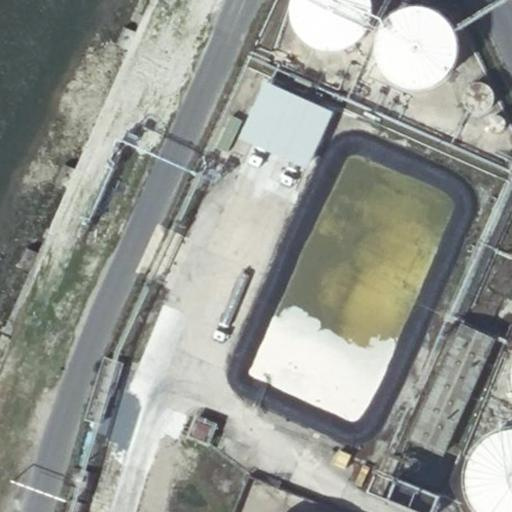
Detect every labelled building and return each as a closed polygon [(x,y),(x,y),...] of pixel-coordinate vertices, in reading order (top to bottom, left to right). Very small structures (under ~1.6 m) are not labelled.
[(373,13),(374,11),(374,10),(373,6),(373,2),(372,0),(294,0),(294,2),(293,9),(293,13),(294,16),(294,20),(295,24),(297,28),(299,31),(302,36),(304,38),(310,43),(314,46),(317,47),(322,49),(324,49),(327,50),(332,51),(339,50),(345,49),(349,47),(353,46),(356,44),(359,41),(362,38),(365,35),(368,31),(370,26),(371,23),(373,18),(373,13)] [(459,51),(459,48),(459,46),(458,41),(457,35),(456,32),(455,30),(452,26),(449,21),(446,19),(443,16),(440,14),(436,12),(430,10),(426,9),(422,9),(415,9),(411,10),(407,11),(404,12),(400,14),(396,16),(394,19),(390,22),(388,25),(385,31),(382,37),(381,44),(381,48),(381,52),(382,59),(385,66),(387,70),(390,73),(393,77),(397,80),(400,82),(405,84),(409,86),(413,87),(417,87),(422,87),(426,87),(431,86),(434,85),(437,83),(441,81),(447,76),(450,73),(452,70),(453,69),(456,64),(458,58),(458,55),(459,51)] [(496,102),(496,99),(496,98),(496,96),(495,93),(494,89),(492,87),(489,85),(487,84),(485,83),(482,83),(479,83),(476,84),(473,85),(471,86),(469,88),(468,90),(466,93),(465,96),(465,99),(466,102),(467,105),(469,108),(471,111),(473,112),(475,113),(479,114),(482,114),(486,113),(489,112),(492,110),(493,108),(495,105),(496,102)] [(245,150),(316,172),(334,112),(264,90),(245,150)] [(509,128),(510,125),(509,122),(507,119),(505,117),(502,117),(499,117),(496,118),(494,121),(492,124),(492,127),(494,130),(496,132),(499,133),(502,134),(505,133),(507,131),(509,128)] [(511,161),(490,212),(506,219),(511,204),(511,161)] [(456,290),(470,297),(494,245),(479,239),(456,290)] [(413,440),(444,453),(495,339),(463,326),(413,440)] [(122,364),(103,358),(92,399),(87,416),(102,420),(110,393),(114,394),(122,364)] [(189,435),(208,444),(217,425),(197,416),(189,435)] [(511,511),(511,424),(507,425),(503,426),(496,429),(492,431),(488,434),(485,435),(481,439),(475,446),(473,449),(470,456),(468,461),(467,466),(466,472),(466,477),(466,483),(467,486),(467,489),(469,495),(472,500),(474,504),(475,506),(480,511),(511,511)] [(421,469),(422,465),(422,462),(419,459),(417,457),(412,457),(408,460),(407,461),(407,466),(409,470),(410,472),(415,473),(419,471),(421,469)] [(442,476),(442,474),(442,472),(441,470),(440,468),(438,466),(436,465),(434,465),(432,465),(430,466),(428,467),(426,468),(425,470),(425,473),(424,475),(425,477),(426,479),(428,481),(429,482),(432,483),(434,483),(436,482),(438,481),(440,480),(441,478),(442,476)] [(96,473),(74,466),(65,494),(88,500),(96,473)] [(389,500),(418,511),(435,511),(443,495),(399,478),(389,500)] [(66,511),(84,511),(87,504),(71,498),(66,511)]
